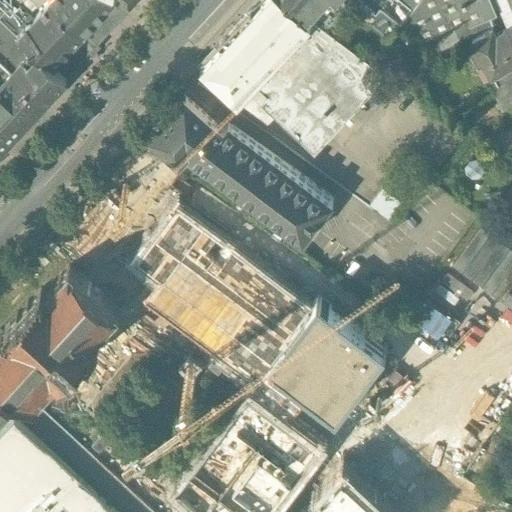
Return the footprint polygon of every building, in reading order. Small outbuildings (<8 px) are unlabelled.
[(17,4),(12,0),(0,0),(0,55),(12,67),(34,44),(19,30),(29,19),(25,15),(30,10),(20,1),(17,4)] [(85,29),(53,0),(46,0),(41,6),(34,14),(30,10),(25,15),(29,19),(19,30),(34,44),(54,62),(54,61),(85,29)] [(53,0),(85,29),(111,0),(53,0)] [(121,0),(111,0),(85,29),(97,40),(117,19),(118,19),(129,7),(121,0)] [(234,96),(235,95),(263,115),(269,108),(314,150),(387,71),(334,32),(310,15),(306,18),(286,0),(262,0),(202,65),(234,96)] [(286,0),(306,18),(310,15),(334,32),(355,10),(355,9),(344,0),(286,0)] [(344,0),(355,9),(355,10),(356,11),(364,2),(361,0),(344,0)] [(404,0),(383,0),(380,5),(401,22),(412,7),(404,0)] [(417,0),(412,7),(454,38),(473,29),(494,20),(484,0),(417,0)] [(401,22),(380,5),(374,12),(364,2),(356,11),(387,39),(401,22)] [(511,34),(507,26),(497,32),(493,26),(472,39),(476,45),(470,49),(479,67),(487,63),(497,82),(511,74),(511,73),(511,34)] [(85,29),(54,61),(67,73),(77,62),(97,40),(85,29)] [(54,62),(34,44),(12,67),(45,97),(67,73),(54,61),(54,62)] [(12,67),(0,55),(0,144),(34,109),(45,97),(12,67)] [(497,82),(491,86),(502,109),(511,102),(511,76),(511,74),(497,82)] [(333,200),(229,122),(224,128),(214,120),(184,94),(149,134),(180,162),(187,154),(303,241),(333,200)] [(27,141),(19,148),(24,153),(32,145),(27,141)] [(143,187),(151,177),(156,181),(169,167),(149,149),(127,173),(143,187)] [(392,216),(401,197),(380,187),(371,206),(392,216)] [(209,278),(193,300),(243,336),(261,311),(258,309),(280,280),(177,205),(154,237),(209,278)] [(511,375),(511,261),(473,236),(421,316),(454,338),(443,355),(469,371),(480,354),(511,375)] [(57,280),(44,294),(41,291),(5,330),(8,333),(0,341),(0,377),(35,403),(59,378),(61,380),(82,357),(86,360),(101,344),(95,339),(121,311),(101,293),(86,280),(71,265),(57,280)] [(332,305),(318,294),(317,296),(318,297),(268,361),(294,380),(291,385),(307,397),(311,393),(337,412),(387,346),(347,316),(349,312),(335,301),(332,305)] [(0,511),(52,511),(83,480),(15,416),(0,432),(0,511)] [(206,511),(241,511),(213,491),(253,435),(229,416),(177,485),(206,511)] [(267,511),(318,443),(284,418),(234,486),(267,511)] [(190,511),(111,441),(96,457),(157,511),(190,511)] [(392,511),(343,468),(323,491),(326,494),(309,511),(392,511)] [(116,511),(83,480),(52,511),(116,511)] [(497,511),(500,507),(459,484),(442,511),(497,511)]
